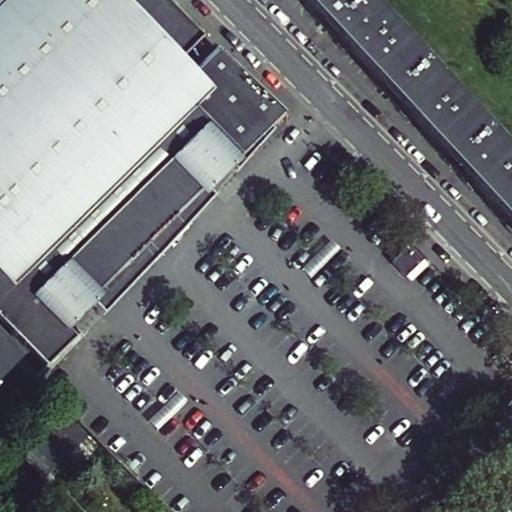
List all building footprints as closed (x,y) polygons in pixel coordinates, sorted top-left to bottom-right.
[(242,165),(272,131),(283,119),(218,53),(195,76),(181,63),(204,39),(165,0),(0,0),(0,347),(17,365),(32,379),(34,382),(77,342),(70,335),(104,300),(99,296),(199,197),(204,201),(242,165)] [(307,0),(511,222),(511,158),(365,0),(307,0)] [(421,257),(412,248),(398,261),(407,270),(421,257)] [(421,257),(407,270),(410,273),(423,260),(421,257)] [(0,382),(17,365),(0,347),(0,382)] [(64,411),(20,454),(30,463),(40,474),(43,477),(87,434),(64,411)] [(28,486),(48,507),(61,494),(43,477),(40,474),(28,486)] [(32,511),(42,511),(48,507),(28,486),(17,497),(32,511)]
